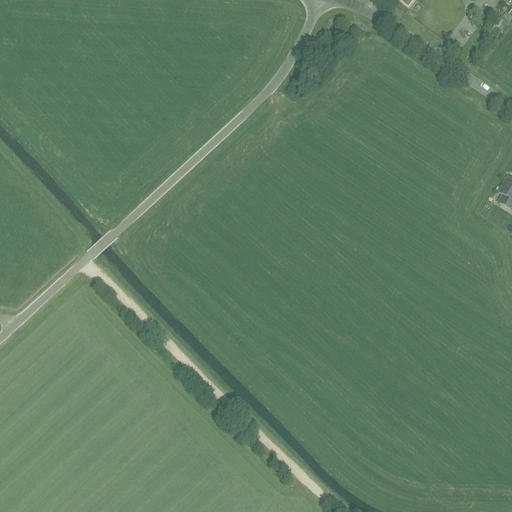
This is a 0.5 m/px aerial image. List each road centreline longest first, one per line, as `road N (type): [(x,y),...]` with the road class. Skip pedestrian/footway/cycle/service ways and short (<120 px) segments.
road 1 (unclassified): [(14,323),(275,84),(319,0)]
road 2 (unclassified): [(511,109),(365,6)]
